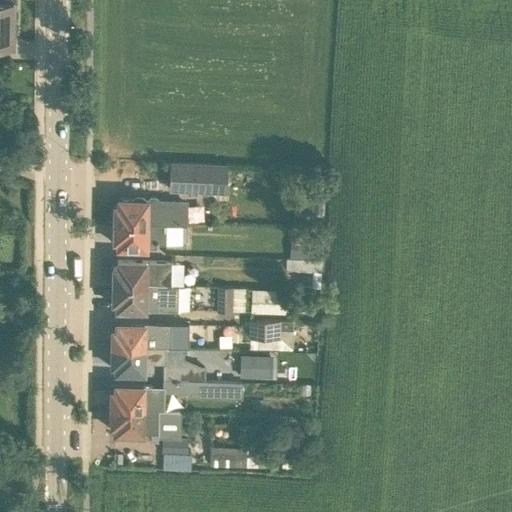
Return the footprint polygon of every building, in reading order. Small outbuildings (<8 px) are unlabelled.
[(0,0),(0,45),(9,45),(13,41),(13,0),(0,0)] [(213,183),(213,164),(213,163),(171,162),(170,191),(212,192),(213,183)] [(302,194),(302,205),(322,206),(322,196),(302,194)] [(114,204),(114,222),(163,223),(166,223),(184,224),(185,200),(167,199),(147,199),(147,198),(118,198),(118,204),(114,204)] [(163,223),(114,222),(114,239),(118,240),(118,246),(156,247),(156,242),(165,242),(166,230),(163,230),(163,223)] [(311,239),(291,238),(290,257),(309,259),(311,239)] [(286,258),(285,270),(312,271),(311,278),(320,279),(321,261),(286,258)] [(113,266),(113,284),(160,284),(171,285),(171,284),(171,261),(117,259),(117,266),(113,266)] [(160,284),(113,284),(112,301),(116,301),(117,308),(178,309),(178,308),(176,308),(176,286),(178,286),(178,284),(171,284),(171,285),(160,284)] [(233,312),(233,311),(234,286),(218,286),(217,312),(233,312)] [(284,290),(252,288),(251,311),(283,313),(284,290)] [(278,338),(279,330),(279,320),(250,319),(249,337),(278,338)] [(281,330),(293,330),(293,320),(279,320),(279,330),(281,330)] [(112,346),(164,347),(169,347),(169,323),(116,322),(116,328),(112,328),(112,346)] [(153,371),(163,371),(164,347),(112,346),(111,364),(115,364),(115,370),(144,371),(144,370),(153,371)] [(267,378),(268,355),(240,353),(239,377),(267,378)] [(188,368),(188,379),(205,379),(205,368),(188,368)] [(188,379),(187,379),(186,396),(241,398),(242,381),(205,379),(188,379)] [(111,407),(161,408),(161,389),(152,389),(152,385),(143,385),(143,384),(115,383),(115,390),(111,390),(111,407)] [(161,408),(111,407),(110,425),(114,425),(114,432),(179,433),(180,411),(162,410),(162,408),(161,408)] [(299,419),(287,419),(287,428),(299,429),(299,419)] [(188,438),(162,437),(162,451),(188,452),(188,438)] [(246,449),(210,447),(210,464),(246,466),(246,449)]
